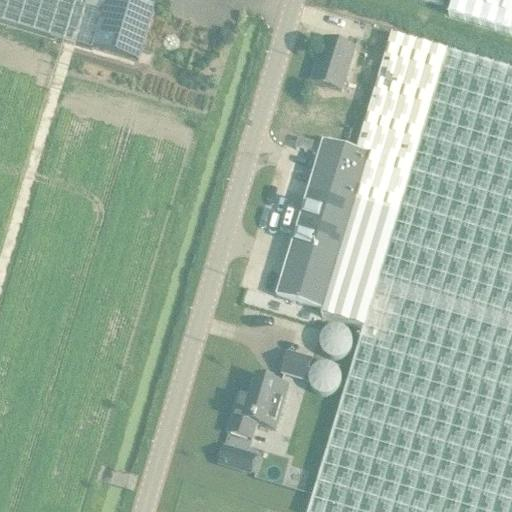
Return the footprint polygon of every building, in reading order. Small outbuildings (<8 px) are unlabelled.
[(0,0),(0,22),(90,50),(104,0),(0,0)] [(104,0),(90,50),(136,64),(141,48),(154,0),(104,0)] [(511,0),(453,0),(449,17),(511,35),(511,0)] [(364,330),(310,511),(511,511),(511,73),(393,38),(358,158),(369,161),(323,313),(323,315),(321,318),(364,330)] [(340,96),(354,52),(325,43),(311,87),(340,96)] [(319,146),(298,140),(295,151),(316,157),(319,146)] [(322,147),(275,301),(323,315),(323,313),(369,161),(358,158),(322,147)] [(301,206),(288,202),(278,232),(292,237),(301,206)] [(310,362),(289,356),(283,378),(304,384),(310,362)] [(276,436),(288,392),(257,383),(251,404),(238,401),(227,437),(250,444),(254,430),(276,436)]
